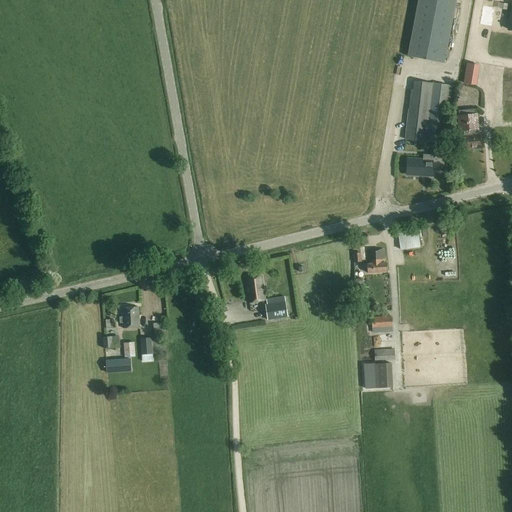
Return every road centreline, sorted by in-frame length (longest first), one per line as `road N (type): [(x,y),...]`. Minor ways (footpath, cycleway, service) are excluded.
road 1 (unclassified): [(202,259),(511,183)]
road 2 (unclassified): [(202,259),(157,0)]
road 3 (track): [(242,511),(230,351),(202,259)]
road 4 (unclassified): [(0,307),(202,259)]
